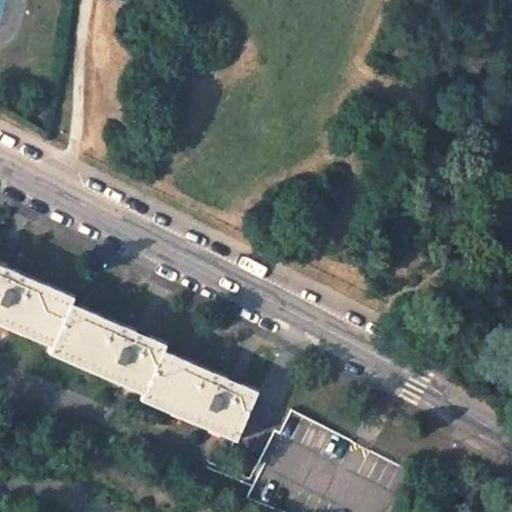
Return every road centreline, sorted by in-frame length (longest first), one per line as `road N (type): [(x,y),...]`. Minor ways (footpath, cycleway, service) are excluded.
road 1 (unclassified): [(511,438),(0,160)]
road 2 (unknown): [(313,325),(262,442)]
